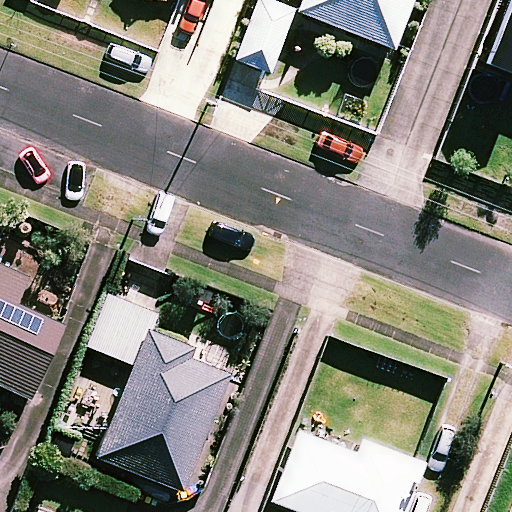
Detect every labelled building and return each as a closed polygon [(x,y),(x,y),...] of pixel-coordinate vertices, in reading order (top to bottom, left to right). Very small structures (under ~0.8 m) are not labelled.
[(292,11),(264,0),(257,0),(235,60),(268,73),(292,11)] [(409,0),(302,0),(297,12),(392,48),(409,0)] [(511,0),(504,0),(478,65),(511,78),(511,0)] [(0,384),(28,397),(61,323),(15,303),(26,277),(0,265),(0,384)] [(152,316),(108,299),(88,347),(132,364),(96,456),(181,490),(227,374),(191,359),(194,351),(146,331),(152,316)] [(351,450),(298,430),(270,501),(298,511),(402,511),(421,464),(355,439),(351,450)]
